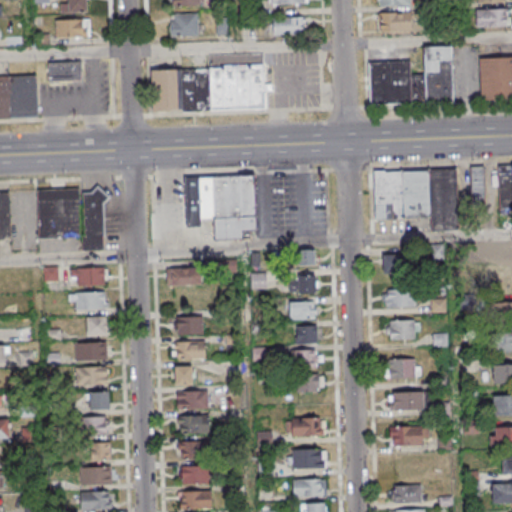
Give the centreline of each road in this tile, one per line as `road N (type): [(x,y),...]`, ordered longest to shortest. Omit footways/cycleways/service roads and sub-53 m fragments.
road 1 (secondary): [(511,135),(0,155)]
road 2 (residential): [(144,511),(126,0)]
road 3 (residential): [(355,511),(339,0)]
